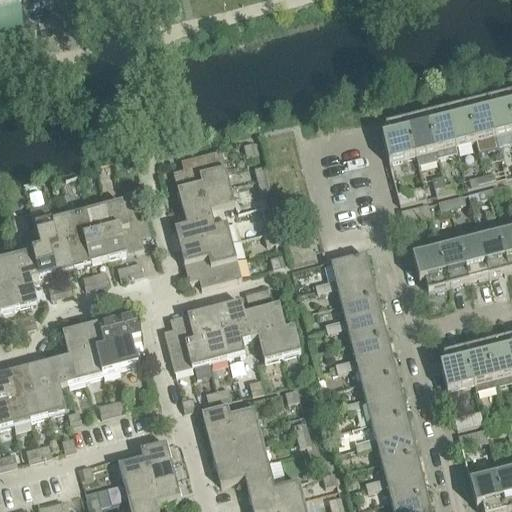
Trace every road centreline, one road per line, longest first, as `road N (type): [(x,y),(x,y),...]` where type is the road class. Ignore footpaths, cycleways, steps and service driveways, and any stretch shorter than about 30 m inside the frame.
road 1 (residential): [(366,136),(309,151),(335,255),(391,241)]
road 2 (residential): [(0,484),(180,439)]
road 3 (residential): [(457,511),(415,339)]
road 4 (residential): [(0,370),(35,360),(59,318),(144,298)]
road 5 (residential): [(180,439),(144,298)]
